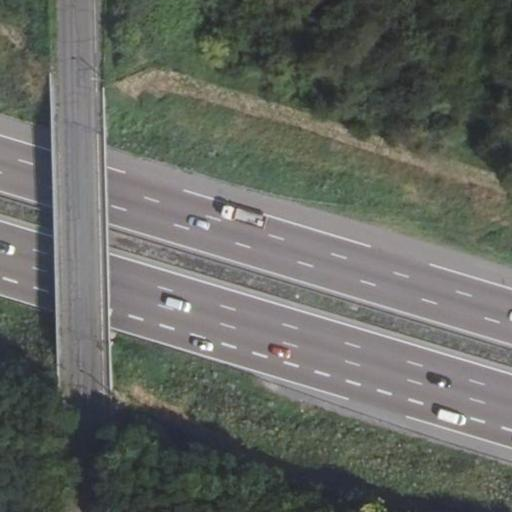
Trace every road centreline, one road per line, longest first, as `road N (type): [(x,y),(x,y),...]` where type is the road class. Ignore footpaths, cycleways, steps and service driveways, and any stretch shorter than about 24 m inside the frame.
road 1 (motorway): [(511,316),(0,162)]
road 2 (motorway): [(0,256),(511,407)]
road 3 (secondary): [(77,0),(87,511)]
